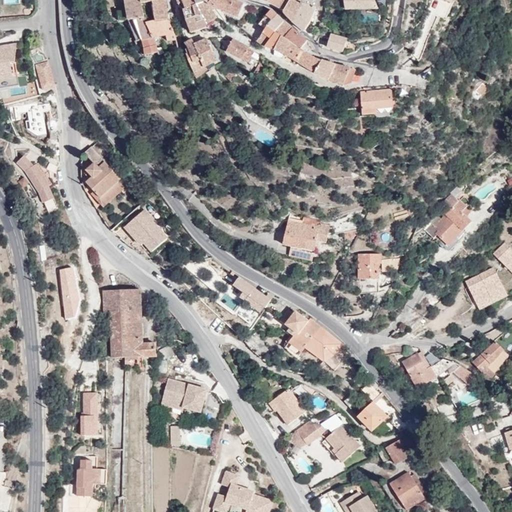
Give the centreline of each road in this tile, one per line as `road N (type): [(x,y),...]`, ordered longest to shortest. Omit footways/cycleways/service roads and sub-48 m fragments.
road 1 (residential): [(48,0),(78,210),(106,246),(182,309),(301,511)]
road 2 (tertiary): [(65,0),(81,85),(111,132),(211,246),(317,311),(354,344)]
road 3 (tertiary): [(34,511),(35,411),(20,247),(0,201)]
road 4 (tertiary): [(354,344),(484,511)]
road 5 (track): [(75,367),(59,511)]
road 6 (unknown): [(107,511),(112,385)]
